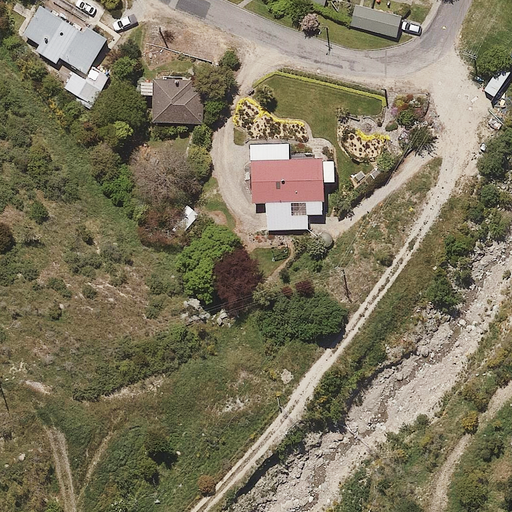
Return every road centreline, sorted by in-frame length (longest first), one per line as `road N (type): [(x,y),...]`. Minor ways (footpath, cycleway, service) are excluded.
road 1 (unclassified): [(174,511),(370,271),(451,139),(455,95),(432,45)]
road 2 (residential): [(432,45),(388,63),(354,63),(183,0)]
